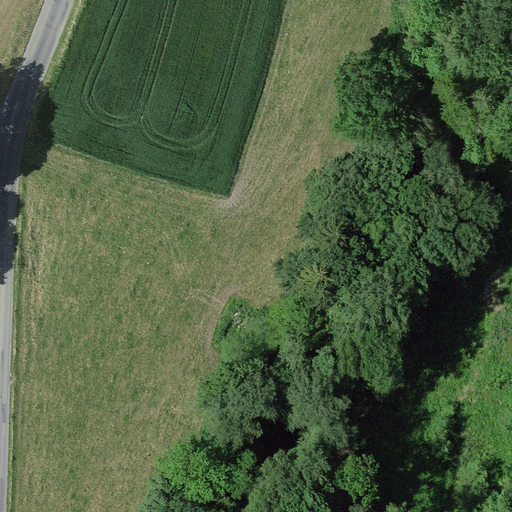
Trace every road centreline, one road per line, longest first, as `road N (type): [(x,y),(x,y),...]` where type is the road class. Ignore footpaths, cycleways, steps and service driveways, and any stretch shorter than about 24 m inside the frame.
road 1 (unclassified): [(57,0),(11,134)]
road 2 (unclassified): [(11,134),(0,257)]
